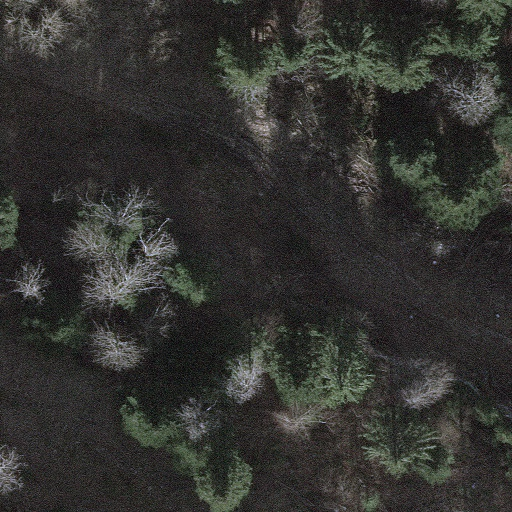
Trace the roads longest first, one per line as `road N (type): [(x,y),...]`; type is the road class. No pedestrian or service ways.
road 1 (track): [(0,41),(341,217),(511,290)]
road 2 (track): [(0,354),(200,511)]
